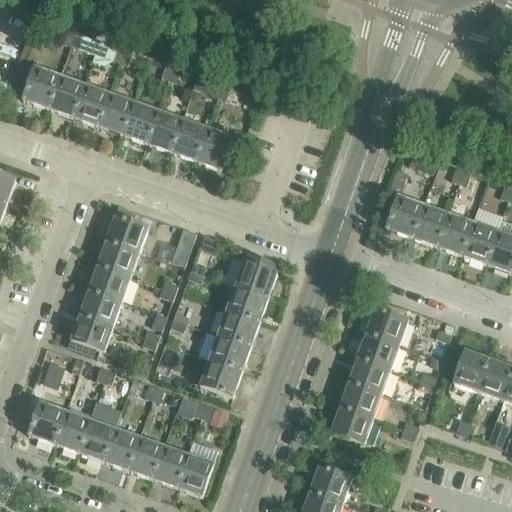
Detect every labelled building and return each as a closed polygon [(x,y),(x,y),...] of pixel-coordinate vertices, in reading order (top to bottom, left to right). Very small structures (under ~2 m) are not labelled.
[(76,38),(69,35),(64,49),(72,51),(76,38)] [(84,41),(76,38),(72,51),(79,54),(84,41)] [(125,56),(118,53),(113,66),(120,69),(125,56)] [(125,56),(120,69),(128,72),(133,58),(125,56)] [(174,73),(167,70),(162,83),(169,86),(174,73)] [(23,105),(49,115),(61,81),(35,72),(23,105)] [(182,76),(174,73),(169,86),(177,89),(182,76)] [(85,90),(61,81),(49,115),(73,123),(85,90)] [(223,90),(216,88),(211,101),(218,103),(223,90)] [(110,99),(85,90),(73,123),(98,132),(110,99)] [(231,93),(223,90),(218,103),(226,106),(231,93)] [(135,107),(110,99),(98,132),(123,141),(135,107)] [(159,116),(135,107),(123,141),(147,149),(159,116)] [(183,124),(159,116),(147,149),(171,158),(183,124)] [(208,133),(183,124),(171,158),(196,166),(208,133)] [(233,142),(208,133),(196,166),(221,176),(233,142)] [(422,161),(414,158),(409,171),(417,174),(422,161)] [(464,176),(456,173),(452,186),(460,189),(464,176)] [(397,175),(389,198),(399,201),(401,202),(409,179),(397,175)] [(472,178),(464,176),(460,189),(467,192),(472,178)] [(0,179),(0,208),(7,211),(16,186),(0,179)] [(511,196),(511,192),(505,190),(501,204),(509,206),(511,196)] [(387,234),(413,244),(425,210),(401,202),(399,201),(387,234)] [(449,219),(425,210),(413,244),(437,252),(449,219)] [(473,228),(449,219),(437,252),(461,261),(473,228)] [(116,221),(107,247),(140,259),(149,233),(116,221)] [(498,236),(473,228),(461,261),(486,270),(498,236)] [(511,275),(511,241),(498,236),(486,270),(511,279),(511,275)] [(205,242),(201,255),(216,260),(220,247),(205,242)] [(178,251),(191,256),(194,249),(180,244),(178,251)] [(107,247),(98,271),(132,283),(140,259),(107,247)] [(185,272),(188,264),(175,259),(173,267),(185,272)] [(247,259),(245,267),(274,277),(277,269),(247,259)] [(245,267),(236,292),(269,304),(278,278),(274,277),(245,267)] [(207,273),(194,269),(191,276),(204,281),(207,273)] [(98,271),(89,296),(123,308),(132,283),(98,271)] [(204,281),(191,276),(189,284),(202,289),(204,281)] [(166,286),(163,294),(176,299),(179,291),(166,286)] [(269,304),(236,292),(227,317),(260,329),(269,304)] [(176,299),(163,294),(160,301),(173,306),(176,299)] [(89,296),(81,320),(114,332),(123,308),(89,296)] [(376,313),(367,339),(400,350),(409,325),(376,313)] [(260,329),(227,317),(218,341),(251,353),(260,329)] [(190,322),(177,318),(174,326),(187,330),(190,322)] [(105,357),(114,332),(81,320),(72,346),(105,357)] [(187,330),(174,326),(171,333),(184,338),(187,330)] [(148,335),(145,343),(159,348),(161,340),(148,335)] [(449,348),(452,340),(439,336),(436,344),(449,348)] [(400,350),(367,339),(358,364),(391,376),(400,350)] [(251,353),(218,341),(209,366),(243,378),(251,353)] [(159,348),(145,343),(143,350),(156,355),(159,348)] [(454,389),(480,398),(492,365),(466,356),(454,389)] [(84,367),(77,364),(72,377),(80,380),(84,367)] [(391,376),(358,364),(349,388),(383,400),(391,376)] [(511,384),(511,372),(492,365),(480,398),(504,407),(511,384)] [(243,378),(209,366),(201,391),(234,403),(243,378)] [(172,372),(159,368),(156,375),(169,380),(172,372)] [(109,375),(101,373),(97,386),(104,389),(109,375)] [(116,378),(109,375),(104,389),(112,391),(116,378)] [(424,378),(421,386),(434,391),(437,383),(424,378)] [(434,391),(421,386),(419,393),(432,398),(434,391)] [(383,400),(349,388),(341,412),(374,424),(383,400)] [(157,393),(150,390),(145,403),(153,406),(157,393)] [(165,396),(157,393),(153,406),(161,409),(165,396)] [(29,441),(55,450),(66,416),(41,407),(29,441)] [(206,410),(199,408),(194,421),(202,423),(206,410)] [(214,413),(206,410),(202,423),(210,426),(214,413)] [(365,449),(374,424),(341,412),(332,438),(365,449)] [(91,425),(66,416),(55,450),(79,458),(91,425)] [(115,434),(91,425),(79,458),(103,467),(115,434)] [(461,425),(456,438),(464,441),(469,428),(461,425)] [(407,427),(404,435),(417,439),(420,432),(407,427)] [(476,431),(469,428),(464,441),(472,444),(476,431)] [(140,442),(115,434),(103,467),(128,476),(140,442)] [(417,439),(404,435),(401,442),(414,447),(417,439)] [(165,451),(140,442),(128,476),(153,485),(165,451)] [(189,460),(165,451),(153,485),(177,493),(189,460)] [(214,469),(189,460),(177,493),(203,502),(214,469)] [(320,471),(310,497),(344,509),(353,483),(320,471)] [(310,497),(305,511),(342,511),(344,509),(310,497)]
